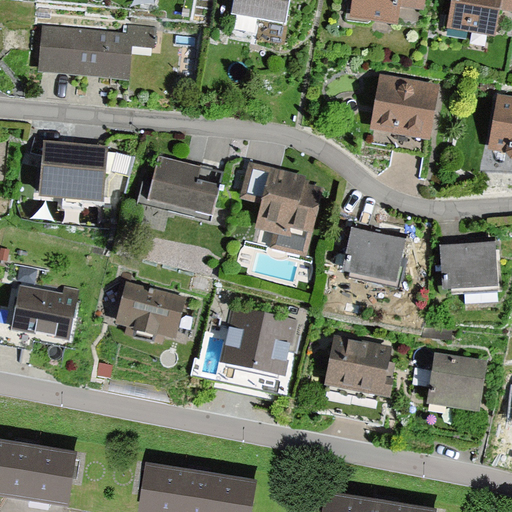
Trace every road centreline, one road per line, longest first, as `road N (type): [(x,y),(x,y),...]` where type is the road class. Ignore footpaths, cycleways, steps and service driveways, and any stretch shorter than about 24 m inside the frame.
road 1 (residential): [(511,207),(400,206),(330,154),(263,130),(0,106)]
road 2 (residential): [(511,487),(0,386)]
